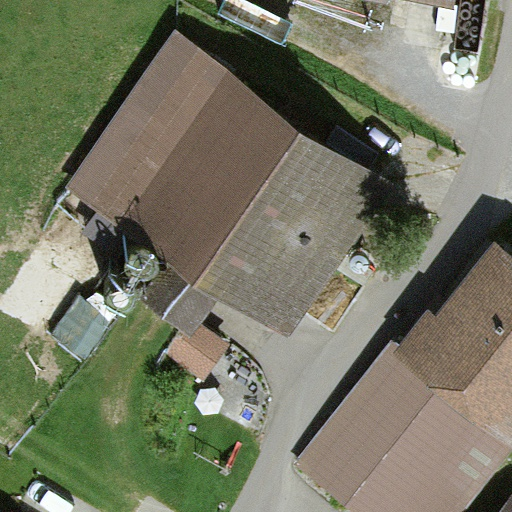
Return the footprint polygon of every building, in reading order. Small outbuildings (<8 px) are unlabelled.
[(153,194),(276,287),(371,164),(248,71),(153,194)] [(168,287),(199,307),(226,266),(195,246),(168,287)] [(310,440),(396,511),(474,511),(511,467),(511,419),(504,413),(511,402),(511,265),(446,345),(413,317),(310,440)] [(89,283),(57,328),(90,352),(123,307),(89,283)] [(167,345),(211,372),(237,331),(193,304),(167,345)]
